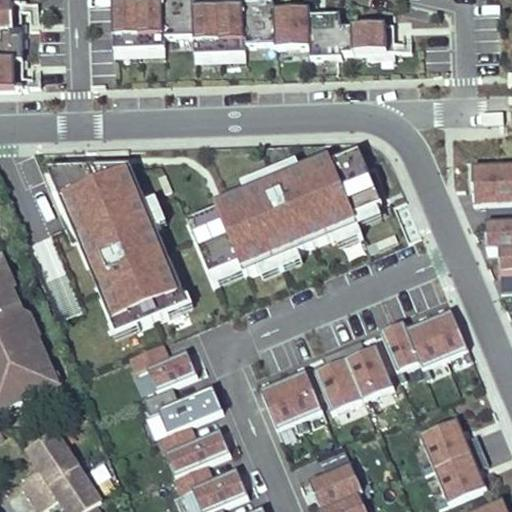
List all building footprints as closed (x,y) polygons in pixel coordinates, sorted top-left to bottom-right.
[(22,0),(0,0),(0,93),(24,93),(24,91),(41,90),(41,83),(24,84),(22,17),(40,17),(39,7),(22,7),(22,0)] [(125,0),(122,0),(113,0),(115,54),(165,52),(165,44),(162,0),(125,0)] [(194,0),(162,0),(165,44),(197,42),(197,59),(246,57),(246,50),(244,7),(244,4),(206,6),(206,0),(196,0),(197,5),(194,5),(194,0)] [(275,5),(244,7),(246,50),(277,49),(275,13),(275,5)] [(310,12),(275,13),(277,49),(277,53),(312,52),(310,19),(310,12)] [(341,18),(310,19),(312,52),(312,63),(343,62),(342,58),(342,32),(341,18)] [(395,30),(342,32),(342,58),(412,56),(412,47),(395,48),(395,30)] [(384,209),(361,153),(333,165),(336,174),(291,192),(290,189),(267,198),(268,203),(222,222),(224,225),(195,237),(212,279),(241,267),(246,279),(360,231),(356,220),(384,209)] [(511,169),(474,171),(475,194),(504,193),(505,211),(511,210),(511,169)] [(188,302),(133,171),(103,172),(57,191),(116,332),(136,323),(139,330),(168,318),(165,311),(188,302)] [(511,229),(488,230),(489,258),(501,257),(511,256),(511,229)] [(511,256),(501,257),(502,281),(511,280),(511,256)] [(17,292),(4,264),(0,265),(0,412),(3,414),(33,401),(52,392),(56,382),(38,341),(33,344),(27,330),(29,329),(18,304),(7,309),(3,298),(17,292)] [(470,356),(453,317),(409,336),(406,328),(382,338),(399,377),(422,367),(426,375),(470,356)] [(366,356),(362,345),(323,361),(328,374),(317,378),(334,418),(396,393),(378,351),(366,356)] [(168,366),(162,350),(132,362),(138,378),(148,374),(168,366)] [(198,381),(188,358),(168,366),(148,374),(158,398),(173,392),(198,381)] [(324,417),(307,377),(261,396),(278,436),(324,417)] [(180,407),(173,392),(158,398),(143,404),(150,420),(158,416),(180,407)] [(214,421),(204,397),(180,407),(158,416),(168,440),(189,431),(214,421)] [(468,445),(459,424),(421,440),(436,475),(484,455),(478,441),(468,445)] [(195,447),(189,431),(168,440),(160,444),(166,459),(175,455),(195,447)] [(231,460),(221,436),(195,447),(175,455),(185,479),(205,471),(231,460)] [(94,511),(97,511),(103,507),(80,472),(57,437),(29,456),(43,477),(24,489),(38,511),(48,511),(61,504),(65,511),(94,511)] [(364,497),(344,451),(318,462),(325,480),(310,487),(320,511),(329,511),(361,499),(364,497)] [(451,509),(488,494),(479,473),(489,469),(484,455),(436,475),(451,509)] [(212,487),(205,471),(185,479),(176,483),(183,499),(192,495),(212,487)] [(225,511),(249,503),(238,476),(212,487),(192,495),(199,511),(225,511)] [(366,511),(361,499),(329,511),(366,511)]
